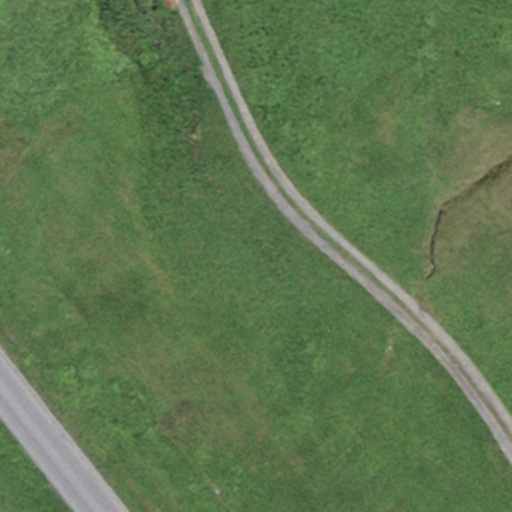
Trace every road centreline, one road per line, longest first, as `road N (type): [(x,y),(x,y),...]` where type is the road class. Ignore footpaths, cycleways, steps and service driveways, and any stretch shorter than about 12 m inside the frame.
road 1 (track): [(511,453),(452,359),(277,193),(190,0)]
road 2 (tertiary): [(0,382),(99,511)]
